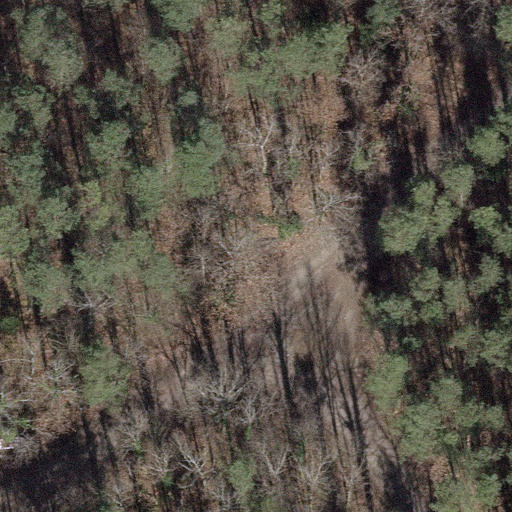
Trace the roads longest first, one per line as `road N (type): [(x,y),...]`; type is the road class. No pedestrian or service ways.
road 1 (track): [(0,485),(87,465),(273,314)]
road 2 (track): [(273,314),(511,106)]
road 3 (track): [(273,314),(352,410),(412,511)]
